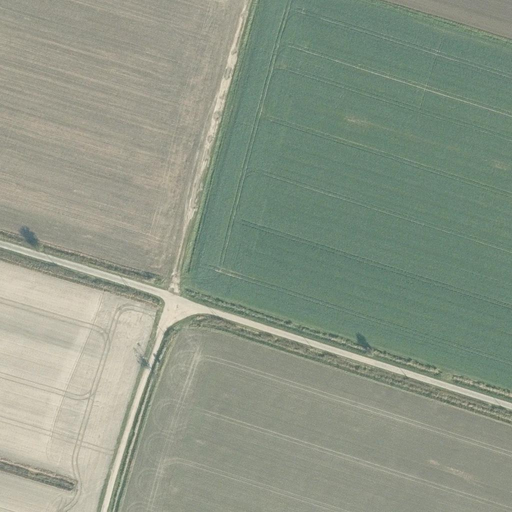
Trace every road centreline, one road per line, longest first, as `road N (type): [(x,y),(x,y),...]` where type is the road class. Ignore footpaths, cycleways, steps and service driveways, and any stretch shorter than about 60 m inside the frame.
road 1 (unclassified): [(0,245),(511,407)]
road 2 (track): [(103,511),(171,297),(250,0)]
